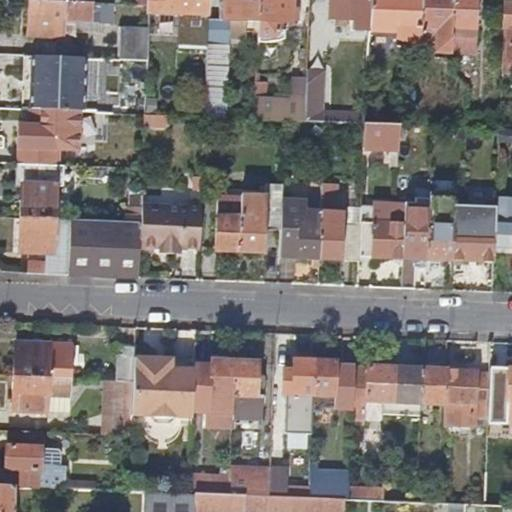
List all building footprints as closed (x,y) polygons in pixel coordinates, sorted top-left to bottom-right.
[(148,0),(148,7),(148,13),(208,15),(208,0),(148,0)] [(257,23),(258,0),(224,0),(223,21),(246,22),(257,23)] [(258,0),(257,23),(257,40),(263,41),(277,42),(283,40),(283,32),(277,32),(277,24),(292,24),(292,0),(258,0)] [(344,35),(366,36),(367,25),(367,0),(329,0),(329,21),(345,22),(344,35)] [(367,0),(367,25),(420,27),(420,26),(420,0),(367,0)] [(452,0),(420,0),(420,26),(435,27),(434,36),(451,36),(452,0)] [(475,0),(452,0),(451,36),(451,44),(473,45),(475,0)] [(112,5),(79,4),(28,2),(27,20),(29,20),(28,36),(61,37),(62,26),(74,26),(74,22),(111,23),(112,5)] [(511,3),(503,3),(502,28),(507,28),(506,62),(511,62),(511,3)] [(223,21),(208,21),(206,75),(219,75),(220,47),(227,48),(227,37),(245,37),(246,22),(223,21)] [(147,40),(147,29),(119,28),(118,60),(146,61),(147,40)] [(31,111),(70,113),(83,113),(86,59),(31,57),(28,111),(31,111)] [(303,122),(323,123),(363,125),(363,115),(319,113),(321,73),(305,72),(304,96),(303,122)] [(253,120),(284,121),(303,122),(304,96),(289,96),(289,100),(254,99),(253,120)] [(18,150),(18,166),(52,167),(53,129),(69,129),(70,113),(31,111),(30,128),(18,128),(17,150),(18,150)] [(397,126),(363,125),(362,148),(368,148),(390,149),(389,166),(395,167),(397,126)] [(484,155),(497,155),(498,130),(485,129),(484,155)] [(55,221),(57,167),(52,167),(18,166),(17,185),(22,185),(21,202),(20,202),(19,219),(55,221)] [(223,206),(240,207),(240,196),(241,175),(224,174),(223,206)] [(240,207),(240,219),(238,253),(262,254),(263,231),(280,231),(281,200),(281,186),(264,185),(264,197),(240,196),(240,207)] [(336,188),(321,187),(320,212),(318,261),(339,262),(341,221),(335,221),(336,188)] [(428,199),(425,260),(450,261),(452,204),(452,196),(444,196),(444,193),(428,193),(428,199)] [(403,204),(402,220),(401,259),(401,290),(413,290),(414,267),(412,267),(412,260),(425,260),(428,199),(419,198),(419,204),(403,204)] [(511,199),(495,199),(495,206),(493,253),(505,254),(505,249),(511,249),(511,256),(511,269),(511,268),(511,199)] [(182,208),(140,206),(140,224),(139,248),(159,249),(162,253),(174,254),(178,249),(198,250),(200,201),(183,200),(182,208)] [(280,231),(279,259),(312,260),(318,261),(320,212),(302,211),(303,201),(281,200),(280,231)] [(452,204),(450,261),(493,263),(493,253),(495,206),(452,204)] [(388,210),(360,209),(359,226),(358,258),(401,259),(402,220),(387,219),(388,210)] [(214,252),(238,253),(240,219),(216,218),(214,252)] [(138,279),(139,248),(140,224),(69,222),(69,233),(54,233),(55,221),(19,219),(18,238),(20,238),(20,254),(45,255),(44,275),(138,279)] [(358,263),(358,258),(359,226),(346,226),(346,262),(358,263)] [(13,360),(13,379),(70,381),(72,347),(16,344),(15,360),(13,360)] [(133,384),(134,359),(134,354),(134,349),(118,348),(117,383),(133,384)] [(172,360),(134,359),(133,384),(132,417),(147,418),(154,426),(169,426),(177,419),(191,419),(192,414),(194,371),(171,370),(172,360)] [(285,412),(312,413),(314,361),(292,361),(292,371),(286,371),(285,412)] [(336,362),(314,361),(312,413),(321,413),(321,409),(321,398),(334,399),(334,410),(352,410),(353,368),(335,368),(336,362)] [(443,406),(445,371),(445,362),(440,361),(439,371),(421,370),(420,412),(425,412),(426,405),(443,406)] [(232,419),(234,363),(211,362),(211,367),(194,366),(194,371),(192,414),(207,414),(206,429),(231,430),(232,419)] [(258,364),(234,363),(232,419),(261,420),(263,382),(257,381),(258,364)] [(398,370),(353,368),(352,410),(351,422),(365,423),(366,425),(377,426),(381,422),(381,418),(396,419),(398,370)] [(396,419),(419,419),(420,412),(421,370),(398,370),(396,419)] [(476,372),(445,371),(443,406),(443,413),(472,414),(473,405),(487,405),(488,374),(476,374),(476,372)] [(70,399),(71,381),(70,381),(13,379),(12,396),(13,396),(13,413),(47,414),(48,398),(70,399)] [(132,417),(133,384),(117,383),(103,383),(102,436),(131,438),(132,417)] [(321,398),(321,409),(334,410),(334,399),(321,398)] [(472,414),(487,415),(487,405),(473,405),(472,414)] [(42,434),(9,433),(9,449),(5,448),(4,471),(16,471),(15,487),(63,489),(95,491),(95,484),(63,482),(64,469),(59,469),(60,453),(58,450),(41,449),(42,434)] [(282,452),(302,449),(300,436),(281,438),(282,452)] [(229,496),(244,497),(269,498),(270,470),(230,468),(229,480),(229,496)] [(201,470),(189,470),(188,494),(194,495),(229,496),(229,480),(201,479),(201,470)] [(285,470),(270,470),(269,498),(309,499),(309,486),(285,485),(285,470)] [(483,506),(484,506),(502,507),(503,473),(484,472),(483,506)] [(309,499),(343,501),(348,501),(349,488),(349,477),(310,476),(309,486),(309,499)] [(14,511),(15,487),(0,486),(0,511),(14,511)] [(348,501),(383,502),(383,490),(349,488),(348,501)] [(193,511),(194,495),(188,494),(144,493),(143,511),(193,511)] [(243,511),(244,497),(229,496),(194,495),(193,511),(243,511)] [(342,511),(343,501),(309,499),(269,498),(244,497),(243,511),(342,511)]
